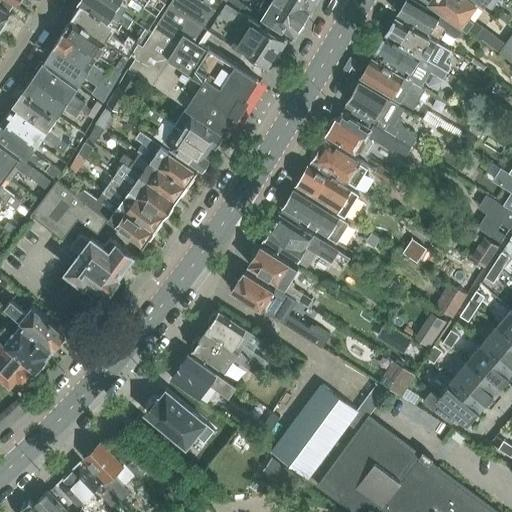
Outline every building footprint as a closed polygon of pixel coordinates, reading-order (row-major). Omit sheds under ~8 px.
[(0,0),(0,29),(6,20),(9,21),(12,16),(10,15),(12,11),(8,9),(13,3),(8,0),(0,0)] [(82,3),(116,27),(118,28),(122,21),(131,27),(136,19),(107,0),(80,0),(81,0),(82,3)] [(107,0),(136,19),(140,12),(122,0),(107,0)] [(248,99),(246,98),(259,79),(199,40),(206,29),(218,12),(226,0),(170,0),(157,23),(143,45),(138,42),(132,54),(136,57),(129,67),(186,106),(225,132),(237,114),(238,115),(248,99)] [(243,11),(247,5),(240,0),(226,0),(218,12),(206,29),(227,44),(230,40),(270,65),(287,39),(243,11)] [(305,20),(274,0),(272,0),(262,17),(294,38),(305,20)] [(274,0),(305,20),(316,2),(312,0),(274,0)] [(459,36),(465,26),(462,24),(442,9),(439,13),(417,0),(407,0),(398,14),(416,25),(429,33),(429,32),(435,22),(444,27),(445,28),(446,32),(454,37),(459,36)] [(431,0),(431,2),(442,9),(462,24),(465,26),(476,34),(492,46),(499,52),(506,43),(499,38),(482,26),(474,20),(475,19),(469,15),(476,5),(469,0),(431,0)] [(502,0),(479,0),(484,4),(496,12),(500,6),(503,1),(502,0)] [(72,17),(107,41),(129,57),(133,50),(111,34),(116,27),(82,3),(81,5),(78,5),(75,11),(75,13),(73,17),(72,17)] [(72,17),(64,31),(98,55),(103,48),(125,63),(129,57),(107,41),(72,17)] [(386,35),(448,72),(451,67),(450,63),(446,61),(452,50),(431,38),(396,18),(386,35)] [(98,55),(64,31),(55,45),(89,69),(93,63),(109,74),(114,67),(98,55)] [(511,34),(506,43),(499,52),(511,61),(511,34)] [(443,78),(447,72),(386,35),(376,52),(397,65),(394,70),(411,79),(415,81),(424,66),(428,68),(427,69),(443,78)] [(55,45),(46,59),(80,84),(85,76),(97,85),(92,92),(104,101),(113,86),(102,79),(89,69),(55,45)] [(404,90),(410,80),(373,57),(361,77),(420,113),(426,103),(404,90)] [(34,76),(68,101),(81,110),(86,103),(73,94),(78,87),(44,61),(43,63),(42,61),(36,70),(38,71),(34,76)] [(136,78),(126,72),(118,85),(127,92),(136,78)] [(34,76),(24,90),(58,115),(63,108),(76,117),(81,110),(68,101),(34,76)] [(348,101),(345,106),(391,133),(411,146),(417,138),(397,118),(404,106),(393,100),(359,80),(358,81),(354,82),(350,89),(351,93),(347,101),(348,101)] [(116,110),(127,92),(118,85),(107,103),(116,110)] [(17,100),(14,104),(61,139),(66,132),(53,123),(58,115),(24,90),(21,91),(15,99),(17,100)] [(5,118),(38,143),(43,136),(56,146),(61,139),(14,104),(5,118)] [(175,123),(166,117),(149,106),(145,113),(161,123),(153,134),(164,141),(202,167),(210,155),(206,153),(210,147),(175,124),(175,123)] [(186,106),(175,124),(210,147),(213,142),(217,144),(225,132),(186,106)] [(332,120),(328,127),(329,131),(328,133),(329,133),(356,149),(358,151),(363,155),(364,153),(368,152),(373,143),(372,139),(373,138),(393,150),(394,147),(406,154),(411,146),(391,133),(345,106),(338,118),(337,117),(336,119),(332,120)] [(104,110),(97,122),(106,128),(114,115),(104,110)] [(38,143),(5,118),(0,124),(0,136),(41,168),(46,160),(33,151),(38,143)] [(105,128),(96,123),(88,137),(94,142),(105,128)] [(157,151),(151,159),(189,186),(195,178),(194,174),(198,169),(162,144),(140,130),(136,137),(157,151)] [(356,186),(370,165),(326,138),(320,147),(318,147),(313,148),(311,152),(311,153),(312,157),(313,158),(312,159),(313,160),(332,171),(356,186)] [(14,165),(39,183),(45,188),(51,180),(45,176),(20,157),(0,141),(0,168),(7,174),(14,165)] [(85,141),(78,152),(86,158),(94,146),(85,141)] [(151,159),(140,151),(135,159),(126,153),(123,156),(122,156),(120,159),(141,174),(176,199),(180,194),(184,194),(189,186),(151,159)] [(78,152),(70,167),(77,172),(86,158),(78,152)] [(308,165),(297,185),(345,215),(358,193),(332,177),(331,179),(328,177),(332,171),(313,160),(309,166),(308,165)] [(113,177),(130,189),(166,214),(169,213),(170,213),(174,208),(173,207),(173,204),(176,199),(141,174),(124,162),(113,177)] [(390,172),(379,165),(374,173),(385,180),(390,172)] [(500,168),(493,179),(511,190),(511,173),(509,172),(501,167),(500,166),(500,168)] [(105,180),(125,195),(120,203),(157,230),(163,223),(162,219),(166,214),(130,189),(113,177),(109,174),(105,180)] [(78,195),(58,179),(31,214),(63,239),(78,218),(98,233),(109,218),(88,203),(78,195)] [(88,203),(109,218),(144,244),(147,239),(151,238),(151,239),(157,230),(120,203),(103,191),(98,199),(83,188),(78,195),(88,203)] [(348,220),(295,188),(284,207),(285,208),(321,230),(337,239),(343,229),(348,220)] [(504,204),(503,204),(511,209),(511,195),(509,194),(504,204)] [(492,196),(483,210),(487,213),(502,222),(510,228),(511,224),(511,209),(503,204),(492,196)] [(264,238),(298,260),(307,246),(325,258),(333,246),(281,213),(274,225),(273,224),(271,226),(268,226),(264,233),(265,236),(264,238)] [(484,216),(478,226),(501,241),(506,234),(498,228),(499,226),(484,216)] [(456,234),(445,228),(439,239),(450,245),(456,234)] [(104,245),(93,237),(90,240),(81,233),(71,245),(81,252),(68,269),(85,282),(82,286),(100,300),(107,291),(108,290),(114,289),(119,283),(118,277),(119,276),(118,275),(133,254),(110,237),(104,245)] [(471,257),(485,266),(498,246),(488,239),(484,246),(480,243),(471,257)] [(249,264),(285,286),(283,290),(296,297),(309,305),(313,299),(293,286),(295,282),(290,279),(298,266),(261,243),(261,244),(257,245),(256,244),(252,252),(253,256),(252,258),(249,264)] [(501,252),(493,264),(502,270),(510,257),(501,252)] [(483,268),(467,257),(451,282),(467,293),(483,268)] [(493,264),(485,277),(494,282),(502,270),(493,264)] [(236,277),(231,284),(232,289),(322,346),(330,334),(312,322),(309,326),(289,313),(286,311),(292,301),(276,291),(278,289),(275,288),(245,269),(244,271),(242,275),(241,275),(241,276),(236,277)] [(454,314),(467,293),(457,287),(450,282),(436,303),(444,308),(454,314)] [(476,290),(468,303),(477,308),(485,296),(476,290)] [(5,307),(53,348),(54,347),(53,347),(57,343),(61,343),(62,344),(67,337),(65,333),(66,332),(34,304),(26,312),(12,299),(5,307)] [(468,303),(460,315),(468,321),(477,308),(468,303)] [(511,309),(497,326),(511,339),(511,309)] [(244,345),(252,333),(219,310),(218,312),(214,312),(209,319),(211,323),(206,330),(260,366),(265,360),(244,345)] [(431,312),(415,337),(430,346),(447,322),(431,312)] [(12,318),(0,331),(0,338),(36,369),(37,368),(41,368),(47,362),(46,357),(51,351),(12,318)] [(387,323),(377,337),(403,353),(412,339),(387,323)] [(511,339),(497,326),(482,344),(511,369),(511,339)] [(451,329),(443,342),(451,347),(460,335),(451,329)] [(255,374),(260,366),(206,330),(201,337),(197,338),(192,344),(193,349),(192,350),(226,373),(234,360),(255,374)] [(36,369),(0,338),(0,376),(11,386),(18,377),(24,383),(25,383),(27,381),(30,379),(34,375),(35,372),(37,370),(36,369)] [(511,369),(482,344),(467,361),(497,387),(511,369)] [(426,357),(427,358),(434,363),(443,350),(434,345),(426,357)] [(210,386),(228,399),(236,387),(189,354),(172,378),(201,398),(210,386)] [(497,387),(467,361),(452,379),(483,405),(497,387)] [(483,405),(452,379),(438,396),(432,390),(423,400),(444,419),(451,423),(458,415),(467,422),(483,405)] [(272,449),(308,476),(358,409),(322,383),(272,449)] [(166,395),(154,409),(193,443),(213,420),(174,388),(167,396),(166,395)] [(317,484),(354,511),(494,511),(428,464),(432,458),(422,451),(418,456),(366,418),(317,484)] [(498,449),(511,457),(511,454),(511,445),(504,440),(498,449)] [(114,475),(124,465),(101,441),(84,457),(107,481),(104,484),(108,489),(120,502),(131,492),(114,475)] [(58,483),(71,497),(79,505),(103,482),(100,479),(81,460),(58,483)] [(108,489),(102,495),(114,508),(120,502),(108,489)] [(69,511),(50,490),(35,504),(42,511),(69,511)]
